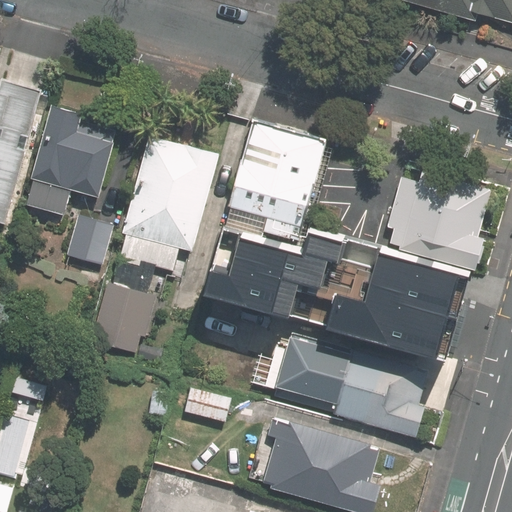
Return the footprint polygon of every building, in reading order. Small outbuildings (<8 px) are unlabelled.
[(511,17),(511,0),(427,0),(480,14),(481,8),(511,17)] [(0,218),(14,223),(34,151),(21,147),(25,134),(33,136),(46,91),(7,80),(1,79),(0,83),(0,218)] [(87,112),(60,104),(28,218),(62,228),(73,187),(106,196),(124,131),(85,120),(87,112)] [(327,139),(252,120),(225,226),(265,236),(266,231),(301,240),(327,139)] [(222,156),(158,139),(133,229),(135,230),(129,253),(177,267),(183,243),(197,247),(222,156)] [(495,189),(428,170),(425,182),(409,177),(396,223),(402,224),(398,241),(408,244),(407,247),(480,267),(488,239),(481,238),(495,189)] [(112,221),(83,213),(72,253),(109,263),(124,205),(117,203),(112,221)] [(351,260),(357,238),(321,227),(314,249),(351,260)] [(421,307),(428,280),(380,267),(379,270),(365,266),(357,296),(355,295),(348,321),(419,340),(428,309),(421,307)] [(155,290),(112,280),(96,334),(139,346),(155,290)] [(258,312),(215,299),(203,343),(246,355),(258,312)] [(164,348),(144,342),(140,354),(160,361),(164,348)] [(326,382),(321,401),(423,429),(429,408),(419,405),(429,372),(342,348),(332,384),(326,382)] [(32,378),(18,374),(15,388),(28,391),(32,378)] [(233,400),(195,389),(189,409),(227,420),(233,400)] [(166,412),(171,395),(158,391),(153,408),(166,412)] [(378,447),(277,419),(274,432),(283,435),(270,480),(281,483),(280,486),(374,511),(376,511),(385,484),(376,481),(384,448),(378,445),(378,447)] [(187,492),(186,498),(155,490),(148,511),(235,511),(236,511),(238,506),(187,492)]
